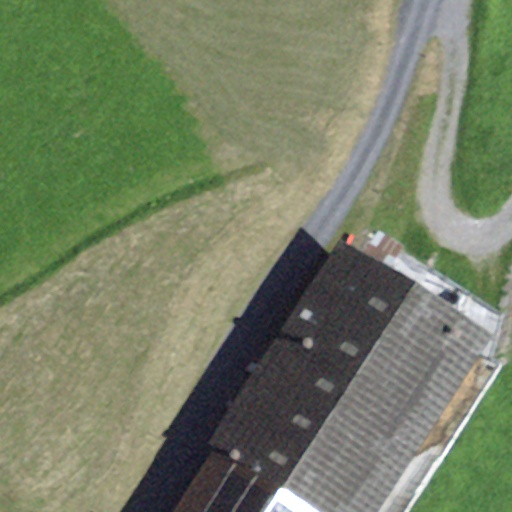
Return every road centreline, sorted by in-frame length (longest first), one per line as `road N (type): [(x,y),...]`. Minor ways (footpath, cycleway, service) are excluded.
road 1 (track): [(424,0),(367,138),(139,511)]
road 2 (track): [(443,0),(449,29),(436,178),(446,217),(462,239),(485,240),(511,222)]
